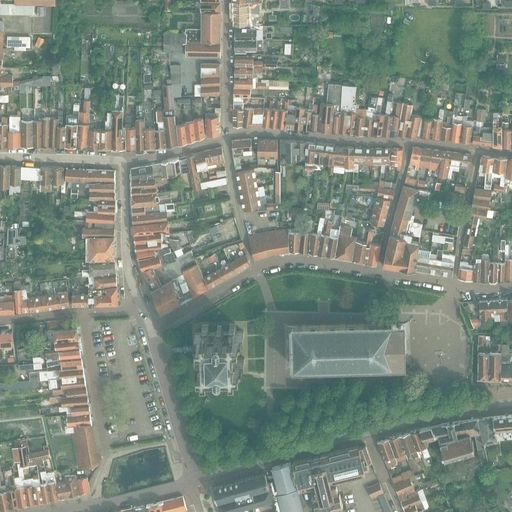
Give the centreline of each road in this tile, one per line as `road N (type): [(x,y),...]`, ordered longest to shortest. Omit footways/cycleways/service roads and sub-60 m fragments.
road 1 (residential): [(151,328),(284,259),(453,286)]
road 2 (residential): [(511,153),(226,131)]
road 3 (residential): [(189,482),(365,434)]
road 4 (residential): [(189,482),(151,328)]
road 5 (residential): [(142,309),(127,267),(121,162)]
road 6 (residential): [(365,434),(511,403)]
road 7 (residential): [(107,455),(83,315)]
road 8 (residential): [(57,511),(189,482)]
road 9 (residential): [(226,131),(227,0)]
road 10 (residential): [(0,155),(121,162)]
